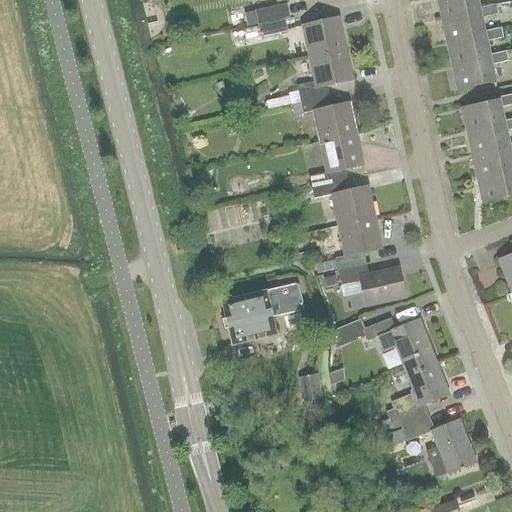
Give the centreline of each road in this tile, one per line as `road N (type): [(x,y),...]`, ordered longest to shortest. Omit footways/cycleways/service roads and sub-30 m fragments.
road 1 (secondary): [(179,356),(90,0)]
road 2 (residential): [(445,248),(392,0)]
road 3 (unclassified): [(511,433),(445,248)]
road 4 (secondary): [(179,356),(183,421),(216,500)]
road 5 (secondary): [(216,500),(202,420),(179,356)]
